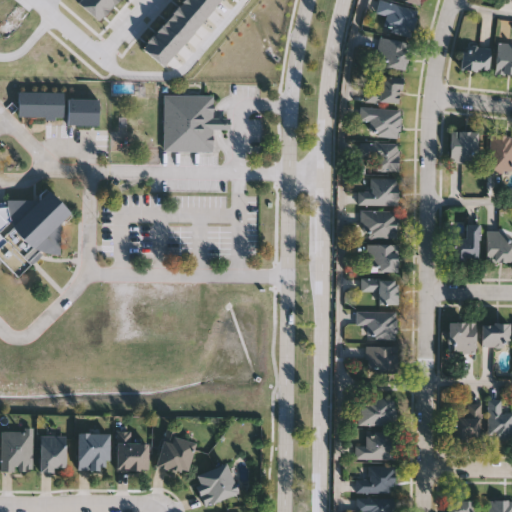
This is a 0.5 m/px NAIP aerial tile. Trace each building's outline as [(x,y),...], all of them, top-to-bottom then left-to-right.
[(76,4),(79,0),(95,0),(108,11),(98,23),(76,4)] [(95,0),(117,0),(108,11),(95,0)] [(180,1),(180,0),(203,0),(213,8),(202,20),(180,1)] [(203,0),(219,0),(213,8),(203,0)] [(387,14),(375,11),(378,0),(386,0),(418,8),(411,34),(383,27),(387,14)] [(170,13),(180,1),(202,20),(192,32),(170,13)] [(160,26),(170,13),(192,32),(182,44),(160,26)] [(149,38),(160,26),(182,44),(171,56),(149,38)] [(139,50),(149,38),(171,56),(161,68),(139,50)] [(511,72),(495,72),(497,42),(511,43),(511,72)] [(461,69),(461,46),(489,46),(489,69),(461,69)] [(399,102),(363,99),(365,86),(377,88),(379,74),(402,76),(399,102)] [(64,116),(19,116),(19,91),(64,91),(64,116)] [(163,151),(164,94),(214,94),(214,117),(230,117),(230,130),(213,130),(213,151),(163,151)] [(98,124),(68,124),(68,98),(98,98),(98,124)] [(398,137),(369,134),(371,121),(358,120),(360,105),(400,109),(398,137)] [(476,130),(475,161),(450,160),(450,130),(476,130)] [(511,158),(510,158),(510,171),(489,171),(489,135),(511,135),(511,158)] [(375,158),(360,158),(360,142),(398,142),(398,170),(375,170),(375,158)] [(398,203),(357,203),(357,188),(369,188),(369,175),(398,175),(398,203)] [(42,253),(17,277),(0,259),(0,202),(37,199),(49,188),(72,214),(61,224),(60,253),(42,253)] [(397,236),(361,237),(360,209),(397,208),(397,236)] [(464,222),(478,222),(478,259),(452,259),(452,236),(464,236),(464,222)] [(511,259),(486,259),(486,231),(511,231),(511,259)] [(366,270),(366,243),(397,243),(397,270),(366,270)] [(377,303),(377,290),(360,290),(360,277),(397,277),(397,303),(377,303)] [(396,310),(396,337),(368,337),(368,324),(355,324),(355,310),(396,310)] [(475,320),(475,351),(448,351),(448,320),(475,320)] [(481,345),(481,321),(509,321),(509,345),(481,345)] [(366,344),(397,344),(397,371),(366,371),(366,344)] [(395,397),(395,424),(358,424),(358,397),(395,397)] [(511,410),(511,436),(487,436),(487,399),(502,399),(502,410),(511,410)] [(453,438),(453,413),(465,413),(465,401),(480,401),(480,438),(453,438)] [(33,471),(2,471),(2,429),(33,429),(33,471)] [(365,432),(394,432),(394,458),(355,458),(355,444),(365,444),(365,432)] [(109,433),(109,470),(78,470),(78,433),(109,433)] [(196,443),(186,474),(157,464),(166,433),(196,443)] [(67,471),(40,471),(40,435),(67,435),(67,471)] [(149,441),(149,470),(117,470),(117,441),(149,441)] [(239,493),(206,506),(194,475),(227,463),(239,493)] [(394,464),(394,492),(355,492),(355,477),(367,477),(367,464),(394,464)] [(355,510),(355,496),(394,496),(394,511),(365,511),(365,510),(355,510)] [(445,511),(445,499),(471,499),(471,511),(445,511)] [(487,511),(487,499),(511,499),(511,511),(487,511)]
